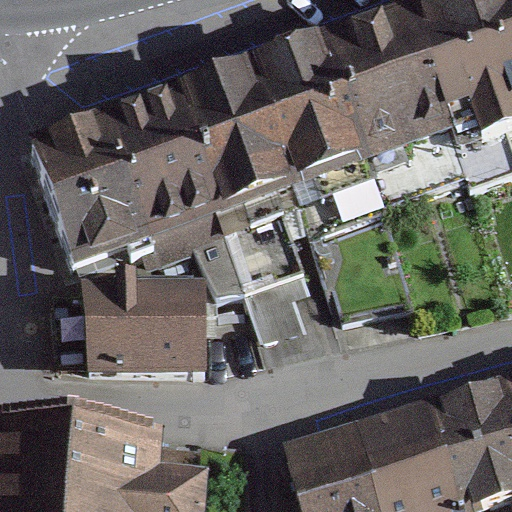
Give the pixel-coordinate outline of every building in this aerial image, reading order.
[(511,0),(489,0),(416,25),(455,139),(511,119),(511,0)] [(416,25),(330,55),(370,170),(455,139),(416,25)] [(253,82),(293,196),(370,170),(330,55),(253,82)] [(253,82),(182,109),(223,222),(293,196),(253,82)] [(182,109),(101,138),(142,251),(223,222),(182,109)] [(35,161),(75,274),(142,251),(101,138),(35,161)] [(112,296),(115,391),(235,392),(234,294),(112,296)] [(511,390),(437,414),(463,511),(504,511),(511,510),(511,390)] [(463,511),(437,414),(362,436),(382,511),(463,511)] [(382,511),(362,436),(283,458),(298,511),(382,511)] [(154,453),(0,442),(0,511),(201,511),(202,493),(152,489),(154,453)]
